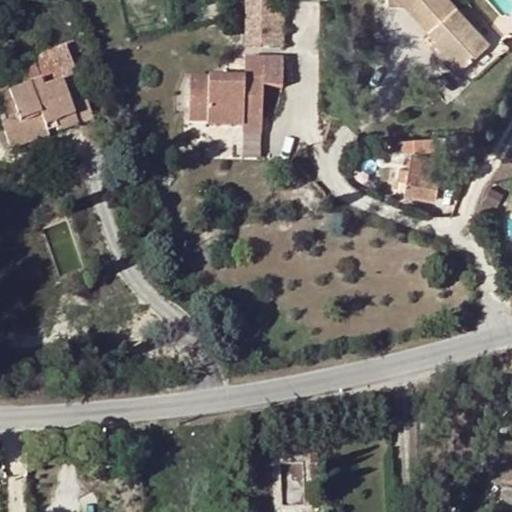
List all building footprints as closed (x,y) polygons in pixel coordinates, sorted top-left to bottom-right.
[(243,0),(243,46),(285,46),(284,0),(243,0)] [(388,0),(389,4),(405,6),(428,32),(432,29),(439,37),(435,40),(461,69),(488,45),(448,0),(388,0)] [(439,37),(432,29),(428,32),(435,40),(439,37)] [(454,75),(461,69),(435,40),(428,47),(454,75)] [(0,109),(0,120),(4,130),(41,116),(45,129),(55,125),(58,132),(93,118),(65,46),(18,65),(26,87),(8,95),(13,104),(0,109)] [(243,78),(189,78),(188,121),(207,122),(207,126),(243,125),(243,118),(262,120),(262,88),(282,88),(282,60),(243,60),(243,78)] [(8,95),(6,88),(0,90),(0,109),(13,104),(8,95)] [(48,136),(45,129),(41,116),(4,130),(11,150),(48,136)] [(243,118),(243,125),(207,126),(207,134),(261,135),(262,120),(243,118)] [(261,135),(241,135),(241,155),(261,155),(261,135)] [(411,151),(408,171),(404,193),(435,199),(440,176),(448,178),(451,163),(442,162),(443,158),(411,151)] [(264,408),(249,410),(250,420),(265,418),(264,408)] [(511,511),(511,490),(499,489),(497,500),(511,502),(511,506),(510,511),(511,511)]
